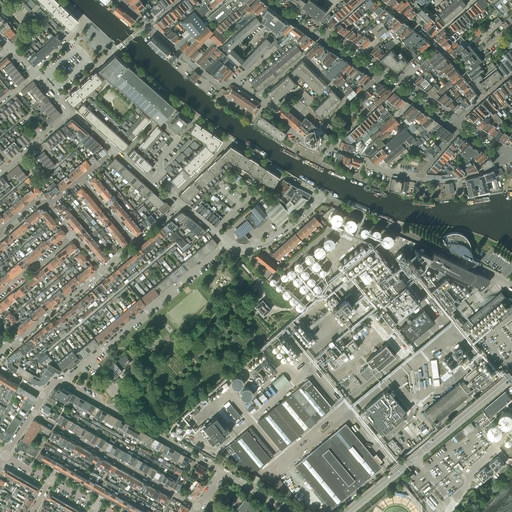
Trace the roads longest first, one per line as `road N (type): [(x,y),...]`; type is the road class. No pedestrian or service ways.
road 1 (secondary): [(346,511),(511,375)]
road 2 (unclassified): [(511,287),(319,197)]
road 3 (residential): [(66,380),(227,243)]
road 4 (residential): [(33,413),(196,507)]
road 5 (residential): [(66,380),(219,470)]
road 6 (residential): [(460,119),(330,31)]
road 7 (residential): [(482,96),(431,38),(380,0)]
